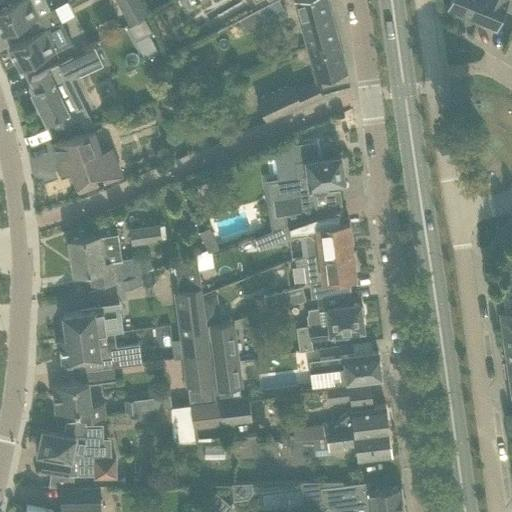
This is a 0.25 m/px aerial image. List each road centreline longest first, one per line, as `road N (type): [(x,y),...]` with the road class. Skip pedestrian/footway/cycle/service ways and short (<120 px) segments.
road 1 (secondary): [(462,511),(391,0)]
road 2 (unclassified): [(419,511),(368,96)]
road 3 (residential): [(0,429),(15,279),(0,137)]
road 4 (unclassified): [(458,227),(500,511)]
road 5 (residential): [(458,227),(429,0)]
